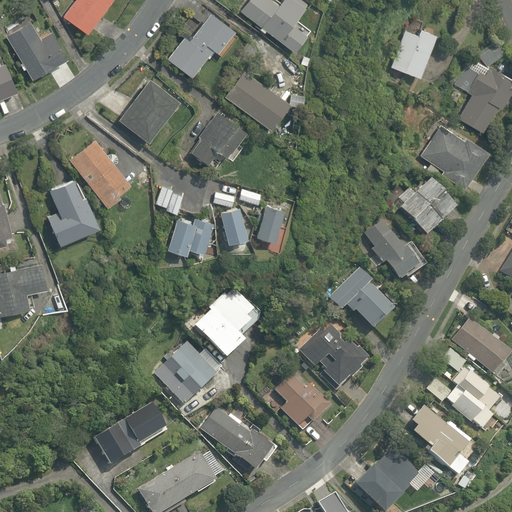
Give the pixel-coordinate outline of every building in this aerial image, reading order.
[(72,0),(61,16),(86,33),(109,0),(72,0)] [(265,0),(244,0),(237,11),(256,24),(254,27),(291,53),(305,32),(291,23),(304,3),(299,0),(276,0),(273,5),(265,0)] [(187,27),(164,59),(189,77),(208,52),(219,60),(234,41),(228,37),(233,31),(205,10),(190,30),(187,27)] [(26,19),(1,32),(27,80),(64,60),(52,37),(40,44),(26,19)] [(388,67),(401,72),(417,77),(432,34),(417,28),(415,33),(402,29),(388,67)] [(0,98),(14,93),(2,62),(0,56),(0,98)] [(506,89),(511,80),(487,67),(474,60),(469,70),(464,68),(454,86),(469,94),(454,120),(481,135),(495,108),(498,109),(508,90),(506,89)] [(240,70),(220,97),(267,132),(287,104),(240,70)] [(145,81),(114,121),(143,144),(175,103),(145,81)] [(243,128),(213,111),(186,155),(204,166),(206,163),(215,169),(221,159),(223,160),(243,128)] [(464,141),(440,125),(418,157),(438,170),(435,174),(459,190),(485,151),(466,139),(464,141)] [(94,138),(66,158),(101,208),(117,197),(114,193),(127,184),(94,138)] [(78,197),(70,178),(44,189),(53,212),(42,217),(53,244),(95,226),(82,195),(78,197)] [(406,223),(438,192),(426,178),(393,209),(406,223)] [(171,190),(172,187),(163,183),(155,204),(164,208),(165,205),(171,190)] [(238,187),(235,199),(254,203),(257,191),(238,187)] [(173,215),(181,194),(171,190),(165,205),(164,208),(163,211),(173,215)] [(212,192),(210,202),(227,206),(230,196),(212,192)] [(438,192),(406,223),(419,237),(452,206),(438,192)] [(242,240),(234,206),(215,211),(222,245),(242,240)] [(272,245),(280,211),(260,207),(253,240),(272,245)] [(191,223),(188,222),(189,219),(180,217),(179,220),(174,219),(166,251),(182,256),(184,250),(191,223)] [(202,255),(210,224),(192,220),(191,223),(187,237),(184,250),(202,255)] [(397,248),(382,222),(362,233),(370,247),(368,249),(378,266),(382,263),(392,280),(416,266),(403,244),(397,248)] [(511,224),(506,235),(511,238),(511,244),(494,274),(511,284),(511,224)] [(36,262),(0,269),(0,314),(28,309),(25,294),(42,290),(36,262)] [(368,281),(355,268),(325,299),(337,311),(342,306),(368,330),(390,307),(366,284),(368,281)] [(205,310),(189,325),(221,361),(242,342),(238,337),(261,317),(237,290),(229,297),(224,290),(204,308),(205,310)] [(449,342),(466,354),(465,356),(471,361),(473,359),(492,372),(506,352),(494,343),(496,340),(487,334),(485,337),(463,322),(449,342)] [(338,336),(325,323),(297,351),(312,366),(317,361),(324,368),(319,373),(334,389),(346,377),(348,379),(359,367),(356,365),(363,358),(345,340),(341,345),(335,339),(338,336)] [(150,373),(180,406),(221,368),(203,349),(198,354),(185,341),(150,373)] [(471,422),(478,428),(490,414),(487,412),(499,398),(460,366),(464,361),(448,348),(439,359),(451,370),(444,378),(451,384),(446,390),(433,378),(424,389),(441,403),(445,399),(452,404),(449,408),(469,424),(471,422)] [(300,375),(298,377),(292,371),(271,390),(283,403),(275,411),(293,430),(304,420),(308,424),(328,405),(300,375)] [(89,436),(104,463),(166,428),(151,401),(89,436)] [(215,406),(196,429),(251,473),(260,462),(263,464),(276,447),(248,425),(244,430),(238,425),(242,421),(229,412),(226,415),(215,406)] [(422,445),(419,449),(455,478),(467,463),(457,455),(469,440),(444,421),(441,425),(419,407),(406,423),(412,428),(408,434),(422,445)] [(371,463),(350,486),(377,511),(382,511),(416,476),(389,450),(375,466),(371,463)] [(132,489),(145,511),(158,511),(212,482),(210,480),(221,474),(212,459),(203,464),(197,453),(132,489)]
